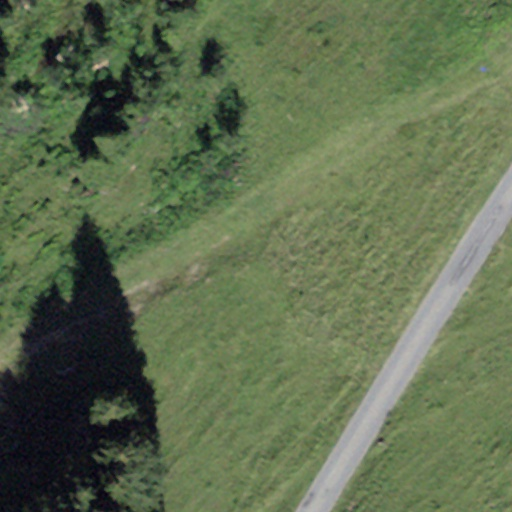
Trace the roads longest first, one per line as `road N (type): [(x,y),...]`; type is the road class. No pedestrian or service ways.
road 1 (track): [(0,361),(46,324),(511,64)]
road 2 (unclassified): [(511,190),(309,511)]
